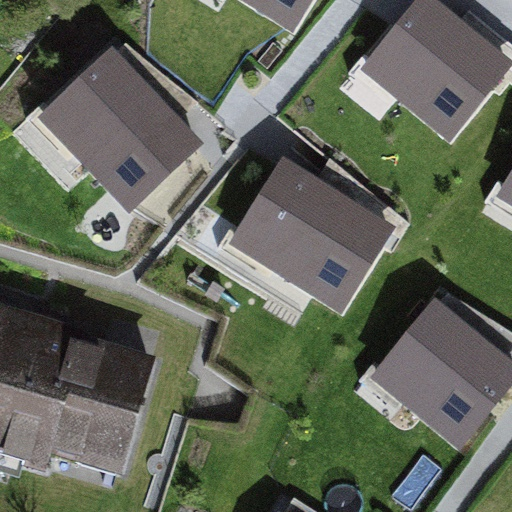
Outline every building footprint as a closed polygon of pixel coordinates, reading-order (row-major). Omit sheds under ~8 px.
[(247,0),(293,28),(310,0),(247,0)] [(470,38),(424,0),(367,70),(450,138),(507,68),(511,72),(511,46),(482,22),(470,38)] [(125,44),(45,119),(131,209),(196,148),(164,114),(186,93),(125,44)] [(341,169),(326,194),(283,167),(222,265),(301,314),(315,293),(341,309),(389,233),(400,240),(409,224),(341,169)] [(511,181),(503,196),(511,201),(511,181)] [(507,330),(447,293),(377,377),(460,445),(511,381),(511,371),(489,353),(507,330)] [(0,455),(41,468),(46,449),(75,458),(87,452),(120,462),(148,366),(85,348),(82,341),(66,336),(59,340),(0,322),(0,455)] [(284,511),(257,511),(219,488),(211,511),(315,511),(293,498),(284,511)]
